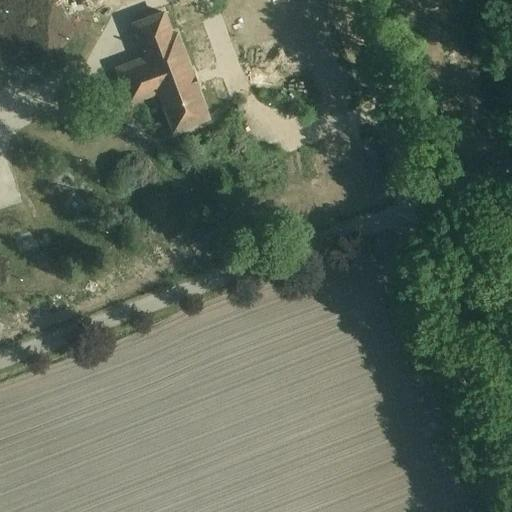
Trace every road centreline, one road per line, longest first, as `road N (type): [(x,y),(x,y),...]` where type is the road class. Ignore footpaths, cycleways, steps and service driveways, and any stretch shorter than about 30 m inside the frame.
road 1 (residential): [(419,207),(0,369)]
road 2 (residential): [(511,494),(419,207)]
road 3 (residential): [(419,207),(359,0)]
